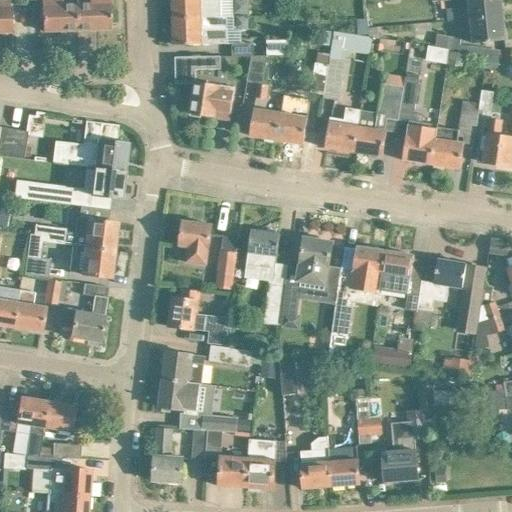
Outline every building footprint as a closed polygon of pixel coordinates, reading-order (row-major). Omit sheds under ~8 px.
[(41,0),(43,31),(60,30),(58,0),(41,0)] [(76,4),(75,0),(75,4),(62,4),(61,0),(58,0),(60,30),(65,30),(77,30),(76,4)] [(75,0),(76,4),(77,30),(94,29),(92,0),(75,0)] [(109,0),(92,0),(94,29),(111,29),(109,0)] [(173,0),(174,18),(216,17),(221,17),(220,0),(173,0)] [(468,0),(471,19),(503,16),(501,0),(468,0)] [(0,32),(12,32),(11,7),(10,7),(10,1),(1,2),(0,1),(0,32)] [(216,17),(174,18),(175,45),(195,45),(201,44),(227,44),(227,16),(221,17),(216,17)] [(503,16),(471,19),(473,43),(505,40),(503,16)] [(331,51),(329,65),(324,95),(323,97),(339,100),(345,61),(347,51),(369,55),(370,49),(371,38),(334,32),(333,36),(331,50),(331,51)] [(321,49),(331,50),(333,36),(324,35),(321,49)] [(460,38),(436,35),(435,46),(459,50),(458,51),(483,55),(484,47),(460,45),(460,38)] [(409,54),(411,43),(371,38),(370,49),(381,50),(409,54)] [(266,40),(267,55),(267,56),(288,55),(291,40),(266,40)] [(232,43),(232,56),(251,56),(253,56),(253,43),(232,43)] [(448,66),(448,65),(451,52),(430,48),(428,63),(448,66)] [(448,65),(462,67),(465,54),(451,52),(448,65)] [(488,54),(486,64),(498,66),(499,56),(488,54)] [(253,56),(251,56),(247,82),(258,84),(256,98),(266,99),(268,86),(262,85),(267,56),(267,55),(253,56)] [(194,84),(190,114),(230,120),(235,88),(196,81),(196,70),(221,69),(221,56),(175,57),(176,84),(194,84)] [(329,65),(315,63),(310,92),(324,95),(329,65)] [(387,131),(388,119),(399,121),(404,87),(383,83),(382,90),(378,118),(360,115),(358,127),(354,152),(382,157),(387,131)] [(482,90),(479,109),(491,111),(494,92),(482,90)] [(437,127),(431,165),(460,169),(464,143),(473,145),(478,116),(477,116),(479,103),(463,101),(458,130),(437,127)] [(344,120),(330,118),(325,148),(354,152),(358,127),(360,115),(361,110),(346,108),(344,120)] [(254,109),(250,136),(277,140),(281,114),(254,109)] [(281,114),(277,140),(303,144),(308,118),(281,114)] [(483,137),(481,149),(485,150),(484,163),(510,167),(511,156),(511,137),(500,136),(502,120),(490,118),(489,118),(486,137),(483,137)] [(437,127),(438,125),(409,120),(403,160),(431,165),(437,127)] [(55,141),(53,162),(55,163),(73,165),(87,167),(124,171),(127,143),(116,142),(118,125),(92,122),(86,121),(83,144),(55,141)] [(0,155),(23,158),(26,130),(0,126),(0,155)] [(36,184),(34,200),(81,206),(90,207),(91,195),(110,198),(120,199),(124,171),(87,167),(85,179),(93,180),(92,191),(36,184)] [(114,251),(117,223),(76,218),(74,233),(47,229),(45,243),(63,244),(73,246),(114,251)] [(178,261),(207,265),(212,225),(183,221),(180,247),(179,258),(178,261)] [(252,230),(249,250),(249,252),(247,265),(275,269),(277,254),(280,234),(252,230)] [(329,267),(333,242),(304,238),(299,268),(287,266),(285,282),(283,301),(282,312),(281,318),(297,320),(298,315),(300,295),(325,299),(324,308),(334,310),(335,305),(334,305),(340,269),(329,267)] [(110,279),(114,251),(73,246),(69,272),(82,273),(81,275),(110,279)] [(171,246),(169,260),(178,261),(179,258),(180,247),(171,246)] [(347,342),(353,301),(377,305),(379,295),(380,291),(380,289),(386,251),(358,246),(354,269),(340,267),(340,269),(334,305),(335,305),(334,310),(330,340),(347,342)] [(221,251),(216,288),(232,290),(236,253),(221,251)] [(407,299),(406,309),(418,311),(418,310),(421,289),(409,287),(414,255),(386,251),(380,289),(380,291),(379,295),(407,299)] [(26,256),(24,276),(47,279),(50,259),(26,256)] [(421,289),(418,310),(419,310),(416,323),(430,326),(434,300),(447,302),(449,286),(463,288),(466,264),(438,259),(434,283),(422,281),(421,289)] [(468,289),(463,288),(456,331),(475,335),(485,269),(472,267),(468,289)] [(48,280),(45,303),(56,305),(60,282),(48,280)] [(283,301),(285,282),(269,280),(264,324),(280,326),(281,318),(282,312),(283,301)] [(91,314),(63,309),(60,325),(72,327),(70,337),(100,342),(108,287),(84,283),(82,294),(93,296),(91,314)] [(0,325),(12,328),(19,290),(0,286),(0,325)] [(19,290),(12,328),(41,332),(45,307),(32,305),(34,292),(19,290)] [(183,291),(182,299),(173,298),(170,327),(209,332),(208,344),(228,346),(231,328),(225,328),(226,318),(196,314),(199,293),(183,291)] [(484,306),(488,320),(500,316),(496,302),(484,306)] [(500,316),(488,320),(479,323),(475,350),(489,347),(486,335),(494,334),(493,333),(504,330),(500,316)] [(209,361),(249,366),(251,350),(211,345),(209,361)] [(375,347),(373,364),(411,369),(413,352),(375,347)] [(166,351),(163,379),(202,384),(205,356),(166,351)] [(295,356),(279,357),(282,396),(298,394),(295,356)] [(452,358),(452,360),(444,359),(443,373),(450,374),(450,375),(471,377),(473,361),(452,358)] [(262,364),(262,378),(274,378),(274,364),(262,364)] [(353,368),(338,368),(338,384),(353,384),(353,373),(358,373),(358,367),(353,366),(353,368)] [(202,384),(163,379),(159,407),(185,410),(184,414),(198,416),(202,384)] [(511,380),(503,382),(505,391),(506,396),(511,395),(511,380)] [(511,395),(506,396),(505,391),(470,392),(471,409),(478,409),(478,415),(500,414),(499,410),(508,410),(511,409),(511,395)] [(368,396),(355,397),(359,444),(371,443),(370,434),(369,419),(368,396)] [(4,406),(1,424),(0,428),(0,430),(15,432),(16,423),(30,425),(25,455),(39,456),(40,446),(43,432),(48,401),(19,397),(18,408),(4,406)] [(43,432),(55,434),(55,429),(71,432),(74,417),(86,419),(87,408),(48,401),(43,432)] [(383,453),(383,463),(385,483),(418,480),(415,437),(425,437),(422,410),(407,411),(408,422),(390,423),(393,452),(383,453)] [(202,416),(201,430),(207,430),(236,433),(237,430),(238,419),(202,416)] [(381,418),(369,419),(370,434),(382,433),(381,418)] [(238,419),(237,430),(249,431),(250,420),(238,419)] [(184,459),(172,458),(174,429),(157,428),(153,480),(182,482),(184,459)] [(193,431),(193,438),(192,458),(205,459),(205,456),(207,430),(201,430),(201,431),(193,431)] [(312,450),(300,451),(302,469),(303,489),(332,487),(328,449),(329,449),(327,437),(319,438),(311,443),(312,450)] [(277,441),(249,439),(248,459),(246,488),(273,490),(277,441)] [(40,446),(39,456),(52,457),(80,459),(81,445),(52,443),(52,448),(40,446)] [(357,447),(329,449),(328,449),(332,487),(360,484),(358,464),(357,447)] [(4,454),(3,469),(24,470),(24,469),(25,456),(25,455),(4,454)] [(39,456),(25,455),(25,456),(24,469),(51,470),(52,457),(39,456)] [(205,456),(205,459),(204,474),(219,475),(219,486),(246,488),(248,459),(205,456)] [(64,468),(62,494),(89,496),(90,470),(64,468)] [(435,469),(435,482),(447,482),(447,469),(435,469)] [(87,511),(89,496),(62,494),(60,511),(87,511)]
